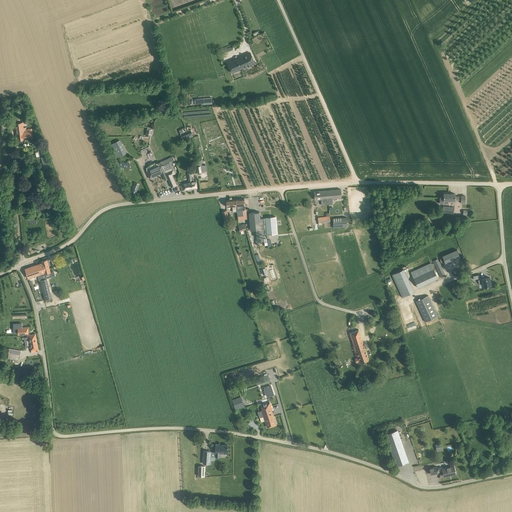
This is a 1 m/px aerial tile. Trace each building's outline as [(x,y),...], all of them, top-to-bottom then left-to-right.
[(240,58),(228,63),(231,71),(231,73),(234,71),(255,63),(251,53),(240,57),(240,58)] [(16,136),(17,141),(32,139),(31,134),(31,129),(26,130),(26,128),(23,128),(23,123),(15,124),(16,136)] [(119,156),(127,153),(120,140),(113,144),(119,156)] [(46,156),(41,157),(44,169),(49,168),(46,156)] [(161,164),(146,171),(149,178),(162,173),(165,180),(168,179),(171,187),(177,185),(172,175),(175,174),(170,162),(175,160),(173,156),(160,162),(161,164)] [(189,181),(180,183),(181,186),(182,191),(197,189),(197,184),(196,180),(194,180),(193,177),(193,173),(188,174),(189,181)] [(341,189),(326,190),(327,199),(328,199),(329,204),(333,204),(332,199),(341,198),(341,189)] [(326,190),(314,191),(315,200),(321,199),(322,205),(329,204),(328,199),(327,199),(326,190)] [(455,200),(455,196),(455,194),(444,194),(444,197),(440,197),(440,203),(448,203),(448,200),(455,200)] [(244,198),(236,199),(238,216),(243,215),(243,210),(245,210),(244,198)] [(237,206),(236,199),(226,200),(227,207),(233,206),(233,212),(237,212),(237,206)] [(260,212),(249,213),(251,230),(256,229),(257,242),(264,241),(264,239),(264,234),(266,234),(270,234),(277,233),(276,217),(260,218),(260,212)] [(446,264),(462,257),(459,249),(443,256),(446,264)] [(42,263),(26,269),(28,278),(38,275),(40,280),(46,278),(45,274),(51,272),(47,260),(41,262),(42,263)] [(411,272),(418,288),(438,278),(431,263),(411,272)] [(393,275),(403,297),(414,292),(404,270),(393,275)] [(479,283),(483,283),(484,287),(491,285),(490,277),(482,279),(478,280),(479,283)] [(447,300),(458,296),(453,282),(442,285),(447,300)] [(416,301),(425,322),(438,316),(430,300),(428,295),(416,301)] [(31,352),(32,352),(32,353),(34,352),(39,351),(35,334),(30,335),(30,334),(29,334),(28,333),(28,327),(18,328),(18,334),(25,334),(26,336),(28,336),(31,350),(32,352),(31,352)] [(359,330),(350,333),(357,356),(358,356),(360,363),(369,360),(359,330)] [(268,375),(256,379),(258,384),(270,380),(268,375)] [(271,386),(264,388),(265,391),(266,391),(268,396),(274,394),(271,386)] [(232,400),(235,409),(244,406),(243,401),(240,402),(238,398),(232,400)] [(270,403),(261,405),(263,410),(262,410),(264,416),(267,427),(276,425),(271,410),(272,410),(270,403)] [(397,430),(386,434),(397,466),(408,462),(397,430)] [(215,452),(215,457),(221,457),(221,453),(227,453),(227,444),(216,444),(215,452)] [(449,475),(456,473),(454,466),(442,468),(442,469),(438,470),(437,466),(429,468),(430,475),(439,473),(438,472),(443,471),(444,476),(449,475)]
